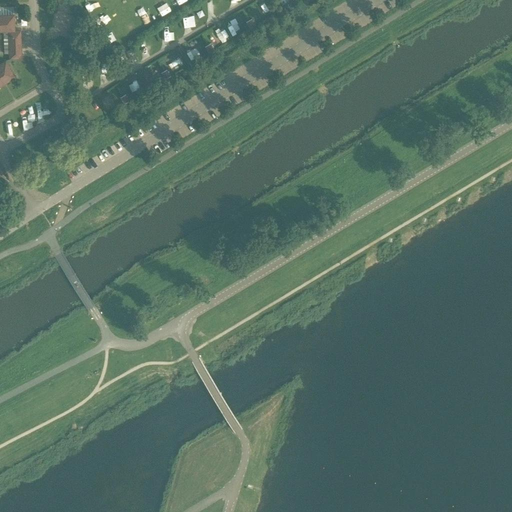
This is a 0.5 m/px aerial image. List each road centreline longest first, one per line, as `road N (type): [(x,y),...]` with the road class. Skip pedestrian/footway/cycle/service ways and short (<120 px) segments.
road 1 (unclassified): [(0,235),(376,0)]
road 2 (unclassified): [(175,326),(511,123)]
road 3 (unclassified): [(228,511),(244,445),(175,326)]
